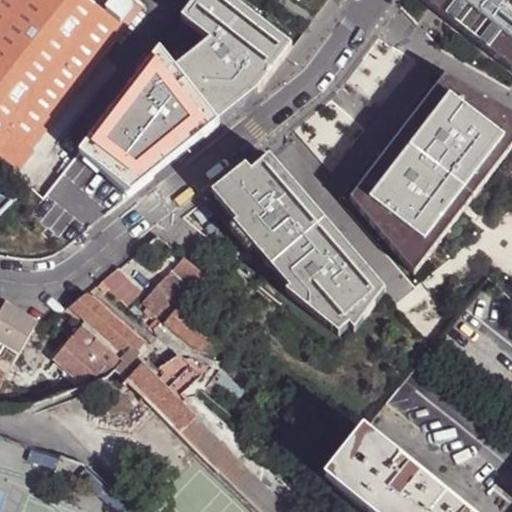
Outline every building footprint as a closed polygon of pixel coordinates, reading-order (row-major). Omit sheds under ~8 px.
[(0,0),(0,161),(13,172),(142,8),(141,7),(133,0),(0,0)] [(293,51),(227,0),(200,0),(183,24),(211,46),(176,72),(220,126),(263,91),(293,51)] [(511,3),(507,0),(419,0),(511,70),(511,3)] [(130,197),(220,126),(176,72),(160,53),(81,155),(130,197)] [(511,150),(511,117),(446,79),(350,203),(414,278),(511,150)] [(386,296),(269,160),(252,174),(247,169),(213,197),(237,225),(234,228),(289,291),(286,294),(340,338),(350,329),(356,335),(386,296)] [(0,216),(12,204),(0,198),(0,216)] [(212,283),(185,261),(142,303),(168,324),(183,309),(212,283)] [(102,284),(129,306),(143,294),(119,270),(102,284)] [(159,382),(142,367),(136,361),(148,347),(86,296),(70,308),(128,358),(117,372),(128,383),(224,477),(259,511),(292,511),(179,402),(201,380),(180,360),(159,382)] [(0,342),(20,354),(37,324),(27,318),(5,305),(0,313),(0,342)] [(215,334),(183,309),(168,324),(171,327),(202,350),(215,334)] [(171,327),(168,324),(166,327),(158,320),(152,327),(155,330),(157,328),(165,335),(171,327)] [(119,360),(83,330),(58,362),(84,384),(92,374),(97,378),(104,370),(109,374),(119,360)] [(0,355),(14,364),(20,354),(0,342),(0,355)] [(462,511),(366,434),(359,444),(329,482),(366,511),(462,511)]
